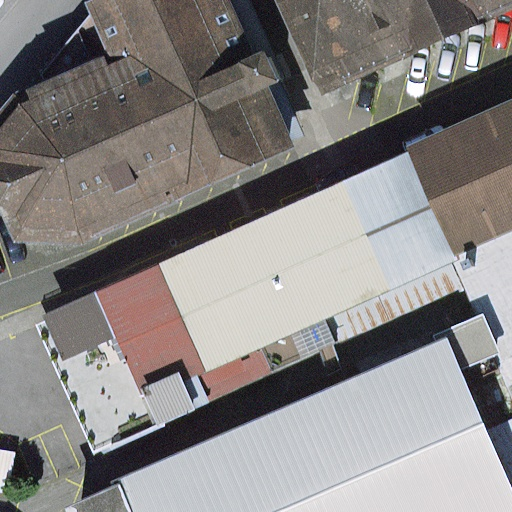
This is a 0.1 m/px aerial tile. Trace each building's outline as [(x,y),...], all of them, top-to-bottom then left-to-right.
[(110,60),(29,94),(0,133),(0,187),(22,245),(84,245),(297,149),(230,0),(94,0),(85,4),(110,60)] [(511,0),(285,0),(326,94),(511,10),(511,0)] [(511,106),(407,153),(454,258),(511,232),(511,106)] [(407,153),(95,293),(157,432),(203,411),(190,381),(424,277),(430,291),(462,277),(454,258),(407,153)] [(460,379),(511,495),(511,232),(454,258),(462,277),(482,320),(500,361),(460,379)] [(482,320),(59,508),(60,511),(511,511),(511,495),(460,379),(500,361),(482,320)]
